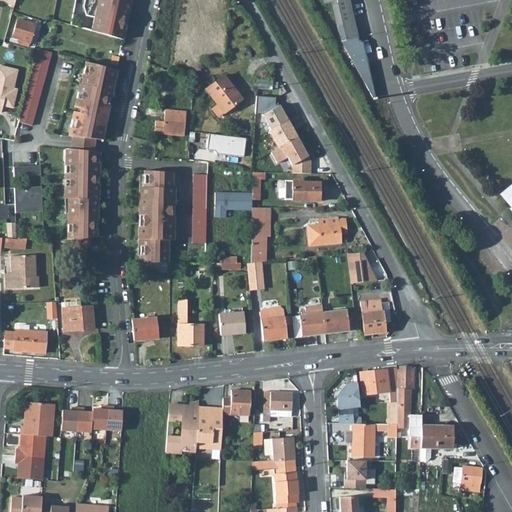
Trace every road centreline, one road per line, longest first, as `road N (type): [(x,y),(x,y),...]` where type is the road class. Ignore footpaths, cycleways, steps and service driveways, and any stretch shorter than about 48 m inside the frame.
road 1 (residential): [(418,349),(405,293),(246,0)]
road 2 (residential): [(118,378),(119,161),(152,0)]
road 3 (residential): [(511,265),(420,154),(371,0)]
road 4 (tertiary): [(118,378),(311,361)]
road 5 (residential): [(315,511),(311,361)]
road 6 (residential): [(511,491),(448,380)]
